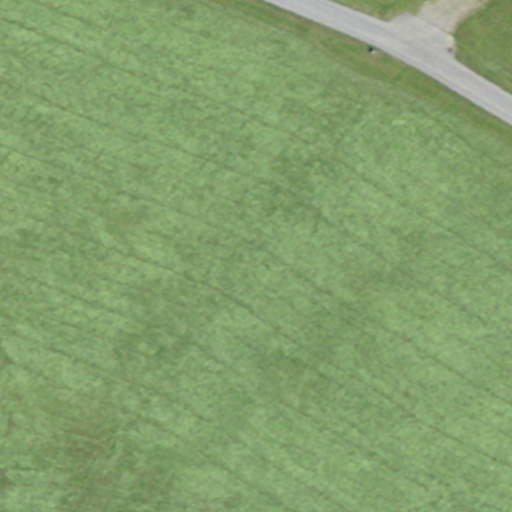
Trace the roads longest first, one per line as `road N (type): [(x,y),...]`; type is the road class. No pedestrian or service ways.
road 1 (track): [(412,49),(196,252),(100,372),(62,439),(43,511)]
road 2 (unclassified): [(299,0),(412,49),(511,108)]
